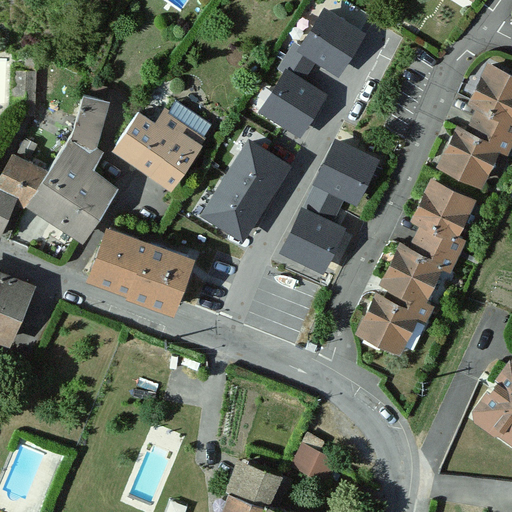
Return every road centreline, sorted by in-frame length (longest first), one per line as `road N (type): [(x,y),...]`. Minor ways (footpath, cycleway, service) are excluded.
road 1 (residential): [(325,386),(344,297),(484,25)]
road 2 (residential): [(0,258),(254,350),(325,386)]
road 3 (residential): [(325,386),(357,409),(388,448),(393,511)]
